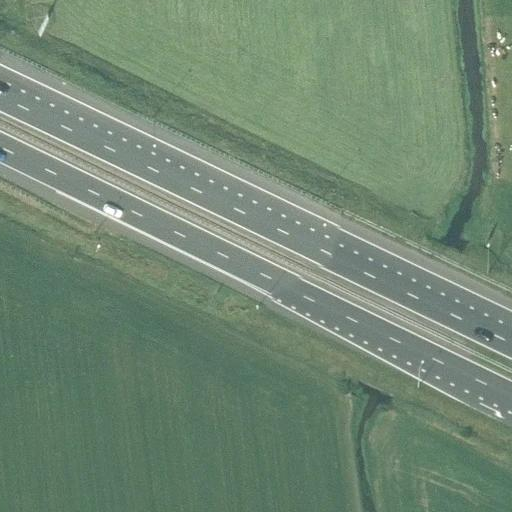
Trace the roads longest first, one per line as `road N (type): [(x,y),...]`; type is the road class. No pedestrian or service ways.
road 1 (motorway): [(0,149),(511,398)]
road 2 (motorway): [(511,343),(0,97)]
